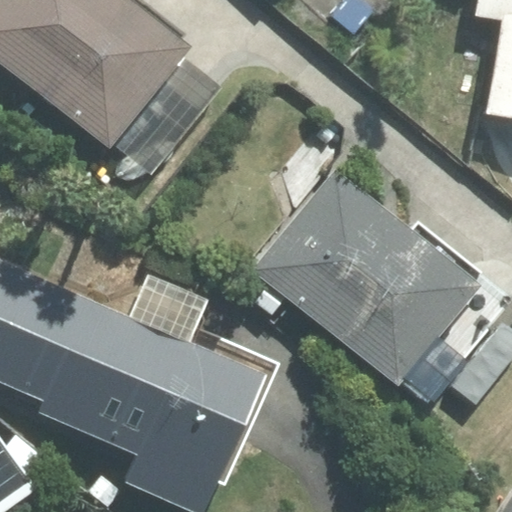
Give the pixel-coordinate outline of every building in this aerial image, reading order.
[(166,45),(109,0),(0,0),(0,77),(86,145),(110,116),(146,145),(195,84),(158,54),(166,45)] [(481,24),(461,121),(511,131),(511,0),(461,0),(458,19),(481,24)] [(450,286),(318,171),(237,264),(369,378),(450,286)] [(179,511),(241,379),(0,268),(0,388),(27,401),(22,411),(114,453),(102,480),(170,511),(179,511)] [(0,475),(0,494),(9,487),(0,475)]
